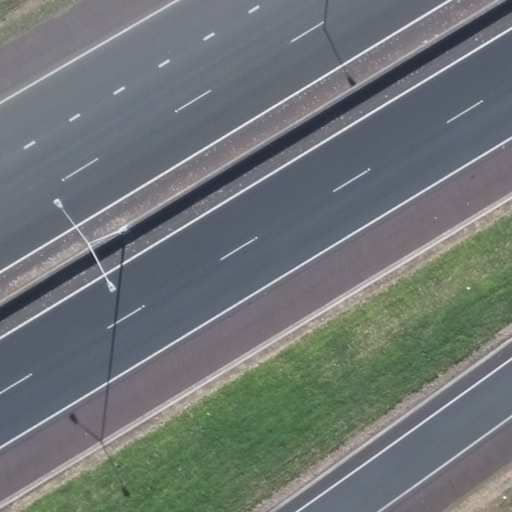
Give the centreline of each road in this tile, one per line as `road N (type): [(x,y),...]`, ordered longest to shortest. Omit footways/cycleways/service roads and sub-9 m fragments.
road 1 (motorway): [(511,89),(0,397)]
road 2 (motorway): [(0,212),(343,0)]
road 3 (motorway): [(511,405),(371,511)]
